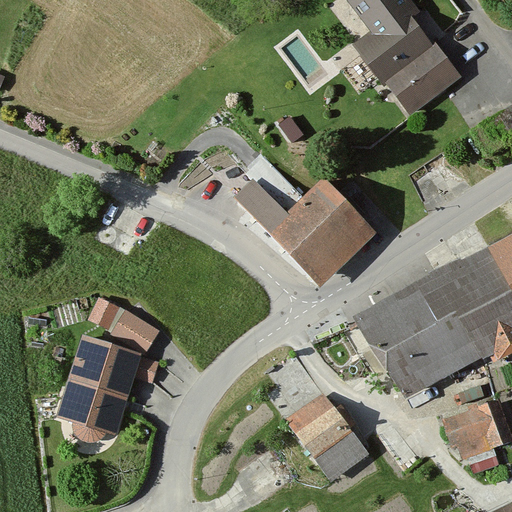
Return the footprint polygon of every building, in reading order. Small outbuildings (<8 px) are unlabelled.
[(406,0),(343,0),(368,37),(347,53),(407,120),(459,79),(412,27),(417,14),(406,0)] [(250,182),(230,201),(312,290),(369,238),(317,181),(280,215),(250,182)] [(511,238),(350,335),(398,405),(488,354),(490,363),(511,351),(511,238)] [(98,300),(78,337),(52,418),(113,437),(130,379),(153,385),(158,362),(141,358),(160,333),(98,300)] [(321,396),(280,427),(324,484),(365,454),(321,396)] [(511,436),(497,400),(436,421),(441,444),(462,460),(511,441),(511,436)] [(511,511),(511,505),(511,503),(492,511),(511,511)]
